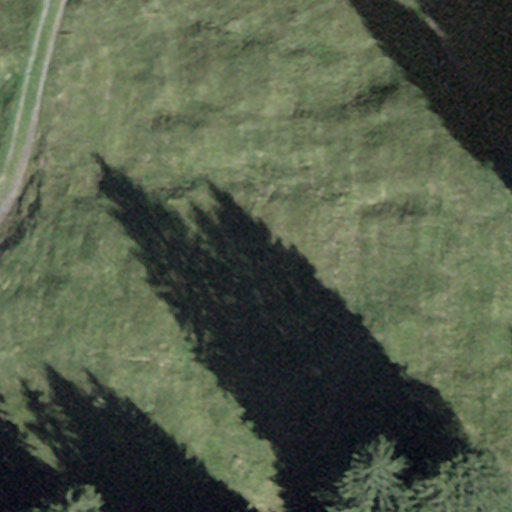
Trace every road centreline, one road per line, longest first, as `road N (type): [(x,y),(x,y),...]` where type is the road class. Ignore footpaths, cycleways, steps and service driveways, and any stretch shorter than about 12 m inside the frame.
road 1 (track): [(511,202),(380,0)]
road 2 (track): [(61,0),(0,223)]
